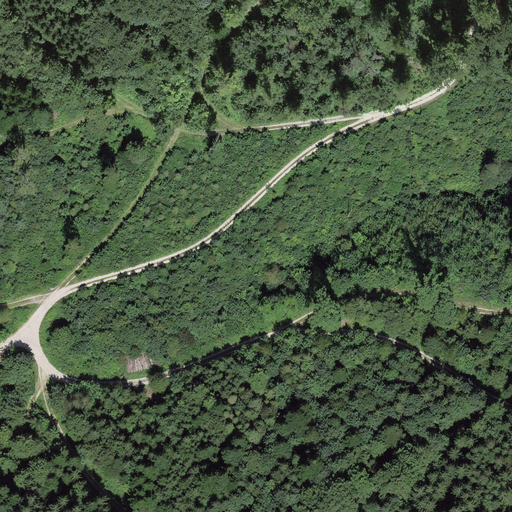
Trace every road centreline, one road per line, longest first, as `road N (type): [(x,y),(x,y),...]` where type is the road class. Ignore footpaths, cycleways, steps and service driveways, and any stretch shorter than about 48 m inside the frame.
road 1 (track): [(511,410),(435,361),(347,335),(276,334),(118,387),(67,383),(40,367),(51,418),(82,468),(132,511)]
road 2 (track): [(0,308),(162,264),(215,237),(308,150),(366,116)]
road 3 (track): [(176,128),(132,209),(26,330)]
road 4 (track): [(276,334),(349,297),(398,293),(511,312)]
road 5 (track): [(12,0),(79,73),(176,128)]
road 6 (track): [(176,128),(237,131),(366,116)]
road 7 (track): [(366,116),(439,91),(459,68),(488,0)]
road 8 (track): [(176,128),(210,55),(265,0)]
road 9 (track): [(0,462),(18,435),(40,367),(26,330)]
road 10 (track): [(0,149),(133,106)]
